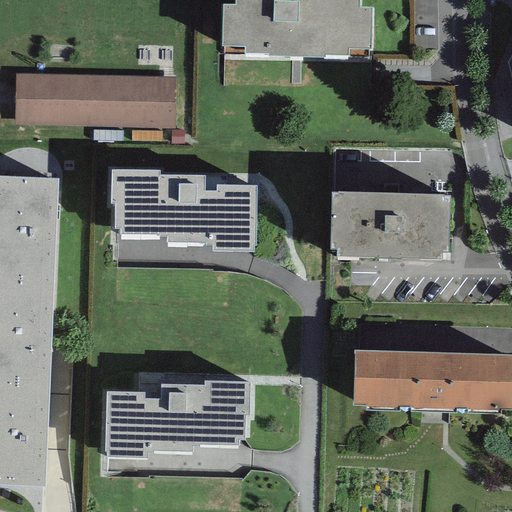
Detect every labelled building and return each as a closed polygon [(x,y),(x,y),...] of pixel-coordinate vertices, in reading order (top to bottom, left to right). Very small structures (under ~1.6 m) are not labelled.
[(218,0),(219,41),(241,41),(241,50),(347,50),(347,46),(370,46),(370,2),(361,2),(360,0),(218,0)] [(174,77),(16,73),(14,124),(173,128),(174,77)] [(159,165),(111,164),(110,199),(115,199),(114,224),(121,224),(121,227),(160,228),(160,230),(165,230),(165,235),(206,236),(206,239),(212,239),(212,245),(254,246),(256,180),(217,179),(216,186),(204,185),(204,171),(159,169),(159,165)] [(56,175),(0,172),(0,478),(43,480),(56,175)] [(447,189),(332,184),(329,245),(444,249),(447,189)] [(511,348),(354,343),(352,399),(511,403),(511,348)] [(249,410),(250,376),(204,374),(204,380),(160,379),(160,394),(143,394),(144,387),(106,385),(104,451),(147,452),(147,446),(152,446),(152,445),(191,446),(191,441),(199,441),(199,438),(238,440),(238,434),(244,434),(245,410),(249,410)]
